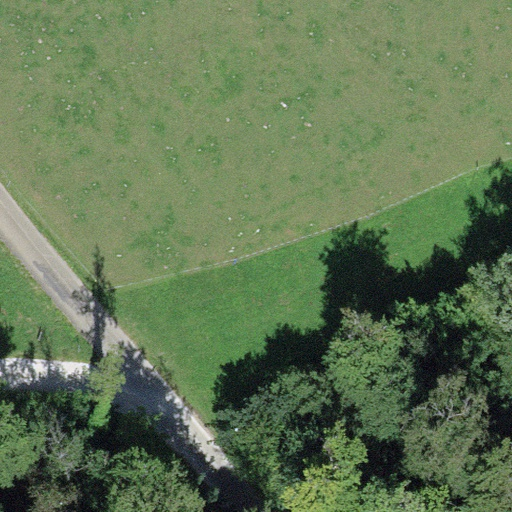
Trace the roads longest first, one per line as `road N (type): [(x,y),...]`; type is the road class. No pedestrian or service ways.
road 1 (unclassified): [(0,218),(247,511)]
road 2 (track): [(181,430),(0,385)]
